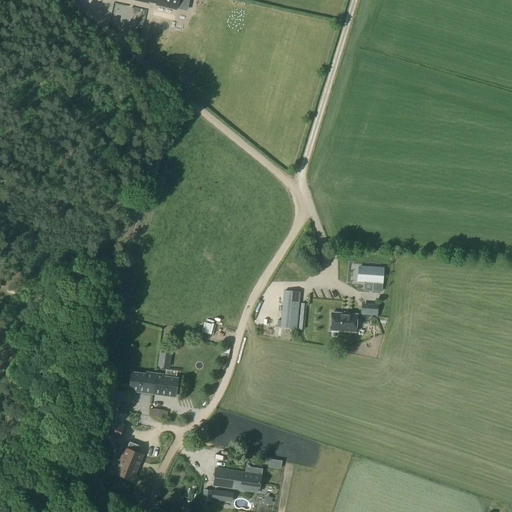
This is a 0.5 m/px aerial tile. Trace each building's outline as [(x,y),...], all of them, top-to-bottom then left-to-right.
[(178,0),(132,0),(148,3),(148,2),(155,3),(155,5),(176,10),(178,0)] [(436,286),(465,288),(467,261),(340,253),(339,270),(372,273),(371,279),(437,283),(436,286)] [(283,290),(279,328),(297,330),(301,292),(283,290)] [(377,306),(362,305),(361,317),(376,318),(377,306)] [(330,330),(355,332),(356,315),(331,313),(330,330)] [(202,332),(208,334),(211,324),(204,322),(202,332)] [(121,331),(112,331),(111,343),(121,343),(121,331)] [(153,395),(154,374),(146,373),(146,376),(132,374),(130,392),(144,394),(153,395)] [(175,396),(177,379),(163,377),(163,375),(154,374),(153,395),(161,396),(161,395),(175,396)] [(216,394),(221,385),(216,382),(211,392),(216,394)] [(99,405),(110,406),(112,393),(100,392),(99,405)] [(117,439),(123,426),(102,418),(97,430),(117,439)] [(121,461),(116,474),(131,480),(141,455),(137,454),(140,446),(129,442),(121,461)] [(215,469),(212,486),(258,492),(260,476),(261,470),(245,467),(244,473),(215,469)] [(231,502),(232,494),(212,491),(211,499),(231,502)]
